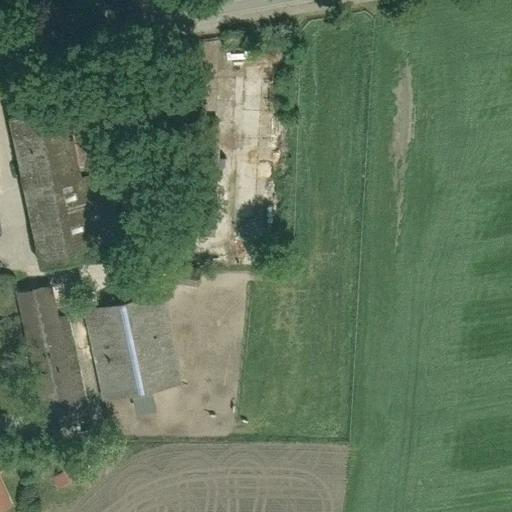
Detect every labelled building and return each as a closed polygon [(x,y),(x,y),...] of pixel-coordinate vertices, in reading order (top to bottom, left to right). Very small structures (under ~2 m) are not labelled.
[(70,99),(15,110),(46,258),(128,241),(111,163),(84,168),(70,99)] [(60,280),(21,289),(48,405),(87,396),(60,280)] [(83,303),(103,398),(181,381),(161,287),(83,303)] [(59,458),(63,469),(53,472),(56,483),(90,473),(84,450),(59,458)] [(0,507),(14,501),(0,471),(0,507)]
